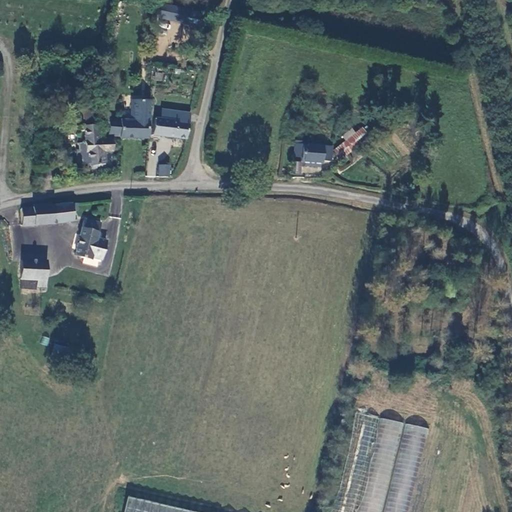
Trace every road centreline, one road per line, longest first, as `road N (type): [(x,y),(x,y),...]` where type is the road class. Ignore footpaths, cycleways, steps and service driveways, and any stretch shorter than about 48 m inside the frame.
road 1 (unclassified): [(184,186),(313,196),(458,229),(505,274),(511,331)]
road 2 (unclassified): [(184,186),(227,0)]
road 3 (unclassified): [(0,212),(58,197),(184,186)]
road 4 (unknown): [(6,210),(0,45)]
